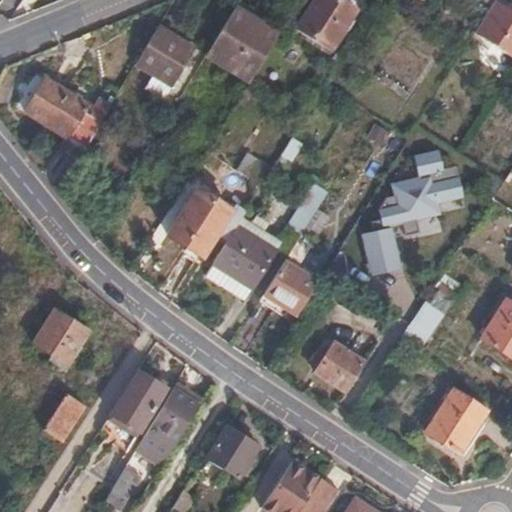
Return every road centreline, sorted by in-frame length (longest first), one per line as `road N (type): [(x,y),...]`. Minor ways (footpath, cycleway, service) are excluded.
road 1 (residential): [(0,150),(99,268),(314,433),(446,511)]
road 2 (unknown): [(150,308),(28,511)]
road 3 (unknown): [(225,366),(136,511)]
road 4 (residential): [(0,50),(116,0)]
